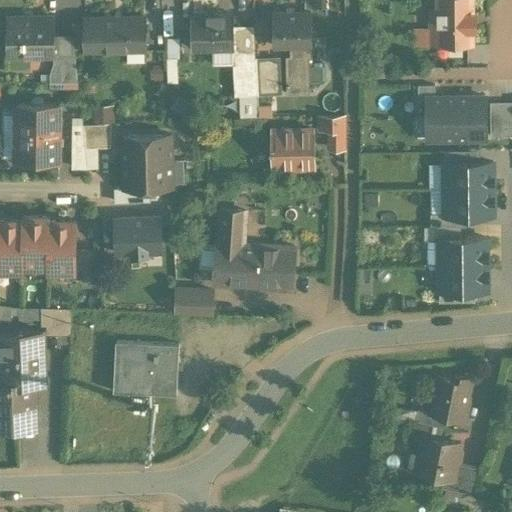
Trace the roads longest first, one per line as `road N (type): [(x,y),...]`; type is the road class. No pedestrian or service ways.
road 1 (residential): [(190,479),(217,460),(273,383),(311,347),(511,322)]
road 2 (residential): [(0,487),(190,479)]
